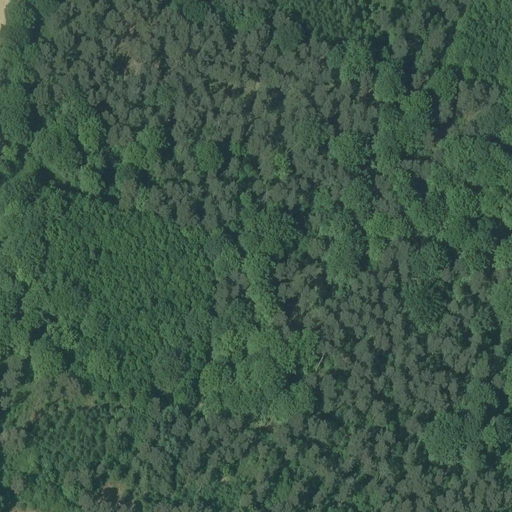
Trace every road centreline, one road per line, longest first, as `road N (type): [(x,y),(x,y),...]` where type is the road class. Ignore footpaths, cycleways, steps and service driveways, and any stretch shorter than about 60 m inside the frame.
road 1 (track): [(162,511),(283,0)]
road 2 (track): [(354,511),(474,0)]
